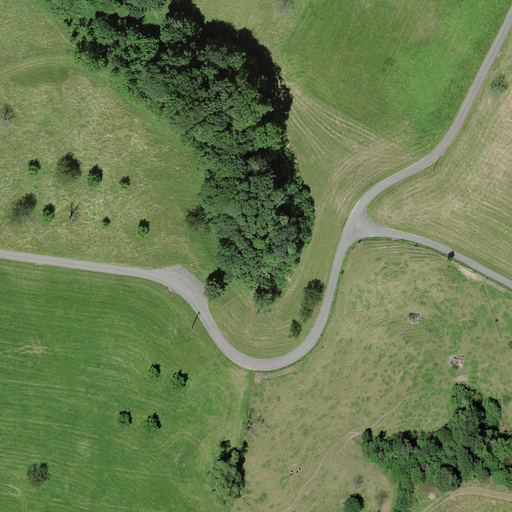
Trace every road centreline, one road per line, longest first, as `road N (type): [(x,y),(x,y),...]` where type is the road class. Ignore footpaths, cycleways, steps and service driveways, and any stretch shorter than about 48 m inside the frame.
road 1 (unclassified): [(0,253),(164,280),(236,356),(280,364),(310,344),(353,221)]
road 2 (unclassified): [(353,221),(370,196),(444,149),(511,17)]
road 3 (track): [(181,115),(74,62),(46,60),(0,76)]
road 4 (unclassified): [(353,221),(425,242),(511,286)]
